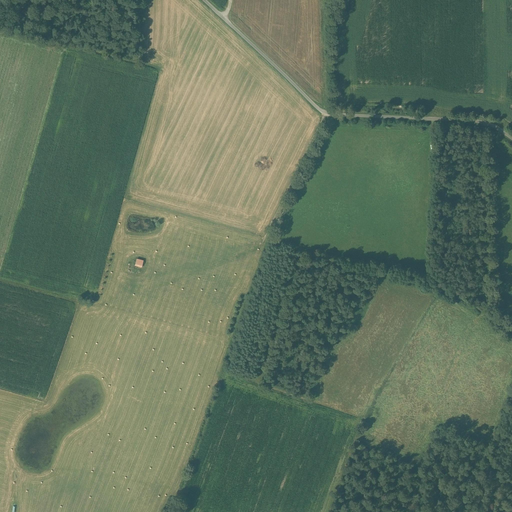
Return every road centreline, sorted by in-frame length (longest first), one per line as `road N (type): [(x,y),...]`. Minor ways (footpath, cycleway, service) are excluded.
road 1 (unclassified): [(511,138),(482,120),(326,112),(205,0)]
road 2 (track): [(482,120),(488,316)]
road 3 (track): [(465,0),(431,118)]
